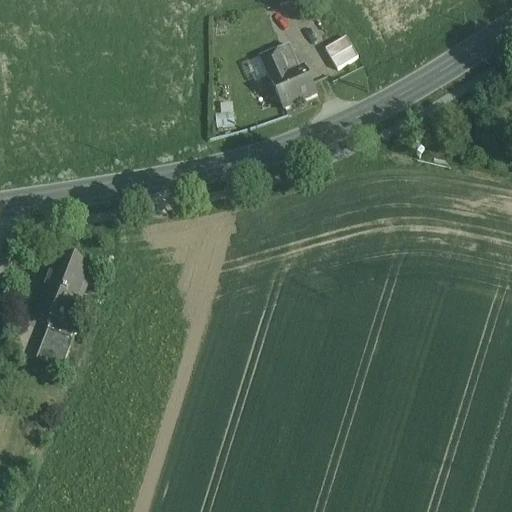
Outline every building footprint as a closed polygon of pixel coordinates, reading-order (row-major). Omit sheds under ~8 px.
[(296,71),(285,48),(278,51),(289,75),(296,71)] [(296,71),(289,75),(278,51),(263,59),(286,108),(310,96),(298,71),(296,71)] [(317,93),(304,68),(298,71),(310,96),(317,93)] [(216,128),(235,127),(233,104),(215,106),(216,128)] [(91,276),(58,263),(39,311),(55,317),(72,324),(72,322),(91,276)] [(72,324),(55,317),(48,333),(74,343),(81,326),(72,322),(72,324)] [(74,343),(48,333),(37,363),(62,373),(74,343)]
